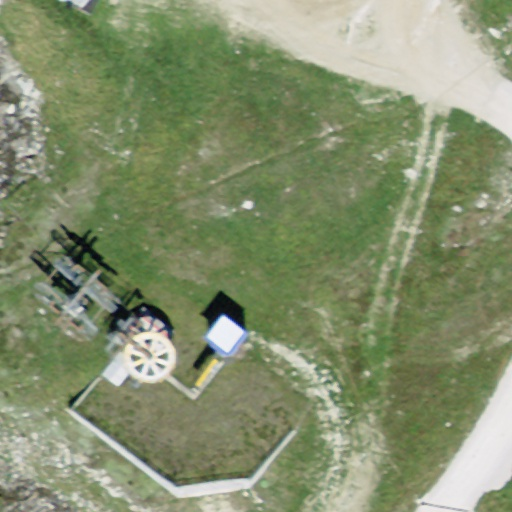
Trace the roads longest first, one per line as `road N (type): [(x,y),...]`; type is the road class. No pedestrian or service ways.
road 1 (track): [(511,114),(422,47),(399,0)]
road 2 (track): [(397,8),(347,27),(287,21),(253,0)]
road 3 (track): [(436,511),(511,416)]
